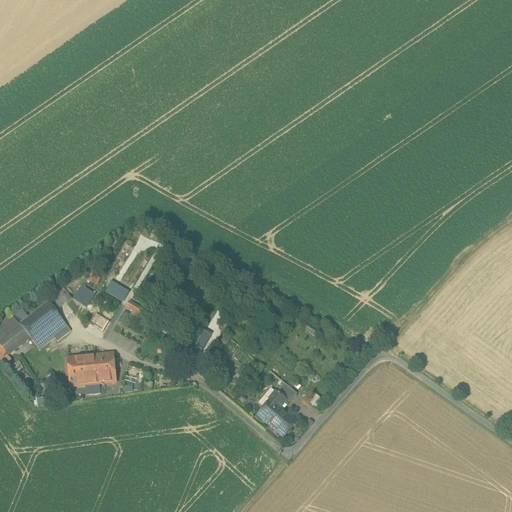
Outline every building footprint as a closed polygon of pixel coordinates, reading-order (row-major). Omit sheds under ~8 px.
[(111,281),(104,292),(123,302),(129,291),(111,281)] [(65,290),(48,303),(56,312),(72,299),(65,290)] [(82,308),(90,295),(83,291),(75,304),(82,308)] [(144,311),(130,302),(126,308),(141,316),(144,311)] [(48,303),(20,326),(30,338),(39,350),(54,338),(56,336),(67,328),(68,328),(56,312),(48,303)] [(124,325),(129,315),(124,312),(118,322),(124,325)] [(111,327),(93,315),(86,324),(105,336),(111,327)] [(20,326),(0,341),(0,345),(8,356),(30,338),(20,326)] [(56,336),(59,340),(70,331),(68,328),(67,328),(56,336)] [(212,335),(205,330),(195,347),(202,351),(212,335)] [(113,355),(68,359),(71,388),(88,386),(89,395),(101,394),(100,385),(116,383),(113,355)] [(258,363),(249,376),(256,380),(265,367),(258,363)] [(297,395),(287,386),(282,391),(280,389),(276,393),(286,401),(285,402),(288,405),(297,395)] [(270,401),(258,415),(257,415),(285,438),(297,424),(279,409),(285,402),(286,401),(276,393),(270,401)] [(318,409),(325,401),(316,394),(310,402),(318,409)] [(43,407),(59,405),(58,396),(41,399),(43,407)]
